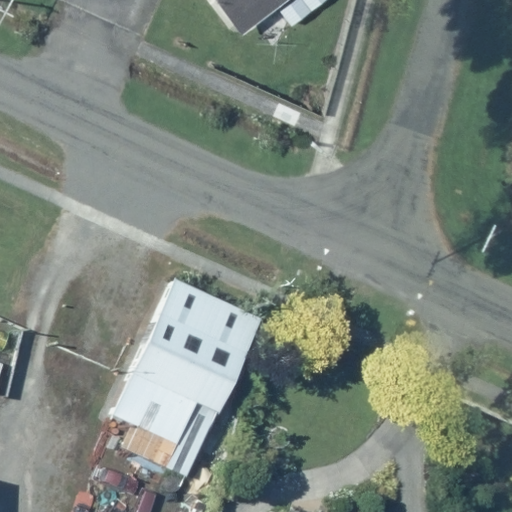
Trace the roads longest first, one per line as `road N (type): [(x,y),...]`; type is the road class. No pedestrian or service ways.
road 1 (residential): [(0,79),(383,250)]
road 2 (residential): [(383,250),(452,0)]
road 3 (residential): [(383,250),(511,310)]
